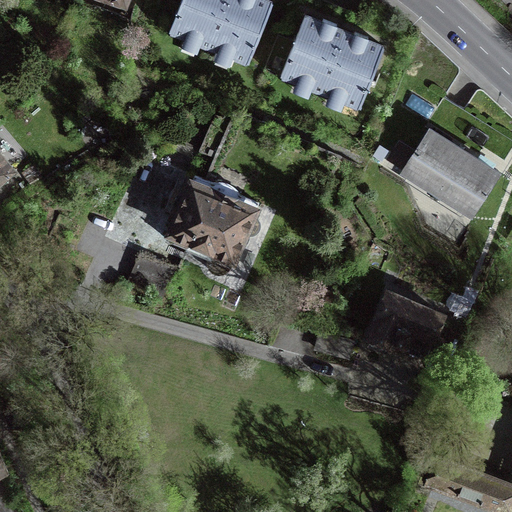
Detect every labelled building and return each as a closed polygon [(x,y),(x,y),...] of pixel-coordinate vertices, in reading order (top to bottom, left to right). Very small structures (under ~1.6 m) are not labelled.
[(248,62),(273,2),(266,0),(181,0),(169,30),(248,62)] [(511,0),(500,0),(509,9),(508,11),(511,13),(511,0)] [(360,107),(384,47),(367,40),(368,37),(355,31),(353,34),(336,27),(337,24),(323,19),(322,22),(305,15),(281,75),(360,107)] [(430,129),(403,171),(471,214),(498,172),(430,129)] [(0,178),(10,170),(0,158),(0,178)] [(252,215),(258,202),(239,194),(237,190),(235,188),(232,185),(228,183),(224,182),(220,181),(216,182),(213,182),(194,174),(191,181),(185,178),(169,215),(175,218),(169,232),(177,236),(174,242),(209,257),(207,262),(208,267),(211,271),(215,273),(219,274),(224,273),(228,270),(230,266),(244,233),(248,235),(252,234),(256,232),(258,228),(259,224),(258,220),(256,217),(252,215)] [(174,268),(142,254),(129,283),(161,297),(174,268)] [(386,295),(368,336),(391,346),(392,344),(400,347),(402,347),(404,346),(406,344),(407,341),(427,350),(443,314),(438,312),(438,313),(392,293),(393,292),(387,290),(385,294),(386,295)] [(353,340),(321,332),(317,349),(349,357),(353,340)] [(490,375),(476,370),(471,384),(485,389),(490,375)] [(511,511),(511,485),(443,458),(433,484),(506,511),(511,511)]
